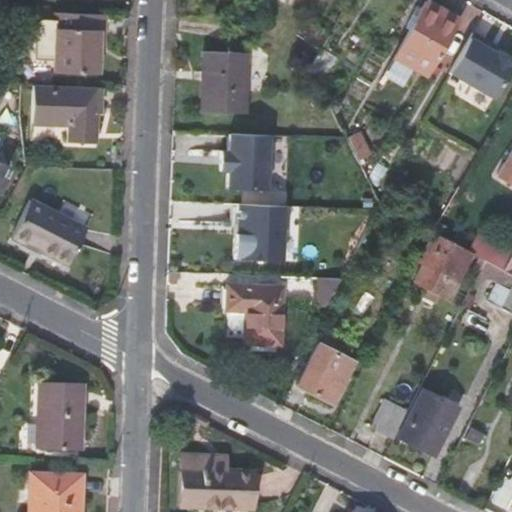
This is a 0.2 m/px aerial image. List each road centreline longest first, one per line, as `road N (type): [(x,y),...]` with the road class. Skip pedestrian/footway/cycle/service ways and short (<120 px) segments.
road 1 (residential): [(150,0),(136,360)]
road 2 (residential): [(437,511),(136,360)]
road 3 (residential): [(136,360),(0,290)]
road 4 (residential): [(136,360),(131,511)]
